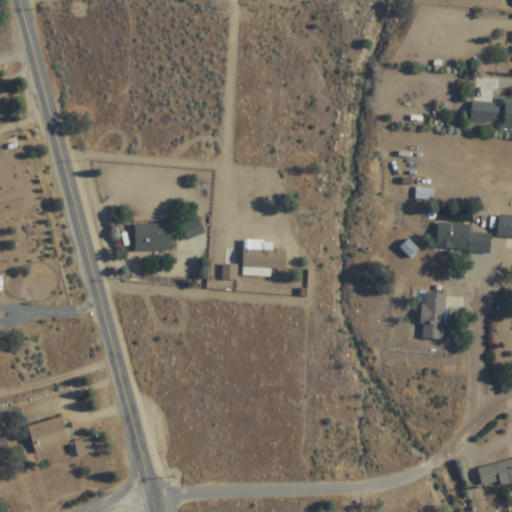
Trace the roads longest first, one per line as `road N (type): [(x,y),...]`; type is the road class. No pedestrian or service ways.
road 1 (residential): [(21,0),(154,498)]
road 2 (residential): [(511,402),(408,480),(364,490),(154,498)]
road 3 (residential): [(481,418),(475,302),(425,265)]
